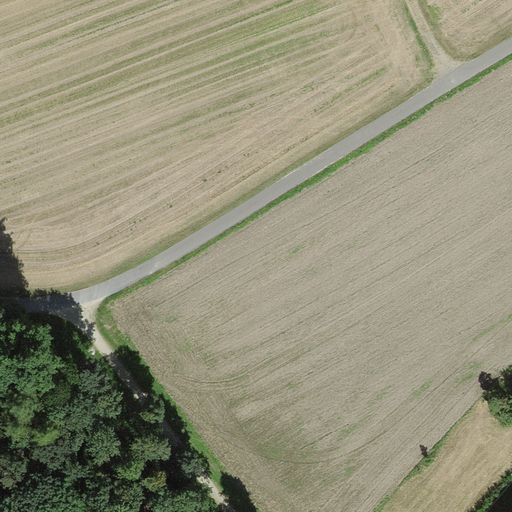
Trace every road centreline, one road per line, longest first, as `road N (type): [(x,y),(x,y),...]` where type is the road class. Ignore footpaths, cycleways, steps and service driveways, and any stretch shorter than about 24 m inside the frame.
road 1 (residential): [(0,303),(81,298),(143,274),(511,48)]
road 2 (track): [(81,298),(240,511)]
